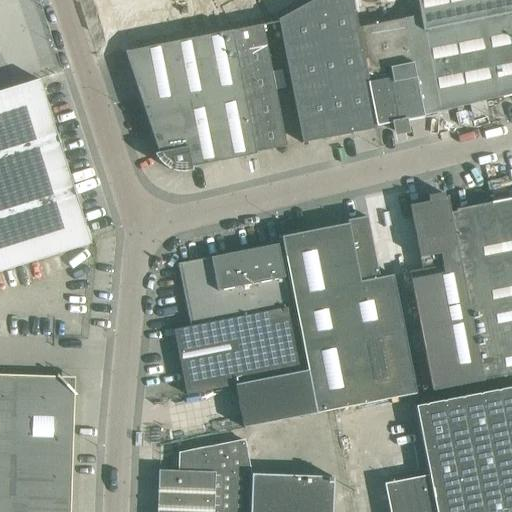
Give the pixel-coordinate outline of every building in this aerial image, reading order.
[(339,136),(313,0),(277,20),(301,143),(339,136)] [(313,0),(339,136),(377,128),(376,126),(357,28),(351,0),(313,0)] [(511,0),(415,0),(419,16),(422,33),(511,12),(511,0)] [(511,12),(422,33),(438,112),(467,106),(511,94),(511,12)] [(403,19),(357,28),(376,126),(423,117),(422,116),(438,112),(422,33),(419,16),(403,19)] [(261,25),(230,31),(254,152),(285,147),(261,25)] [(255,155),(254,152),(230,31),(124,52),(157,153),(153,154),(156,159),(159,163),(162,166),(168,170),(171,171),(177,172),(181,172),(192,171),(191,167),(255,155)] [(37,81),(20,91),(21,94),(0,100),(0,271),(90,244),(38,80),(36,80),(37,81)] [(468,312),(446,196),(443,197),(442,193),(427,196),(428,202),(409,206),(421,270),(408,272),(431,391),(482,381),(468,312)] [(446,196),(468,312),(509,304),(490,203),(475,206),(475,207),(449,212),(446,196)] [(506,200),(490,203),(509,304),(511,303),(511,200),(506,201),(506,200)] [(281,237),(280,237),(307,371),(315,414),(415,394),(392,276),(378,278),(366,217),(346,221),(347,224),(281,237)] [(173,330),(185,395),(234,385),(302,372),(277,244),(177,264),(189,327),(173,330)] [(511,303),(509,304),(468,312),(482,381),(511,374),(511,303)] [(302,372),(234,385),(242,428),(315,414),(307,371),(302,372)] [(0,511),(68,511),(73,395),(76,395),(56,375),(56,378),(0,375),(0,511)] [(511,511),(511,387),(415,407),(429,475),(383,484),(388,511),(511,511)] [(159,472),(158,492),(157,511),(331,511),(332,477),(317,477),(250,474),(243,441),(178,454),(178,472),(159,472)]
